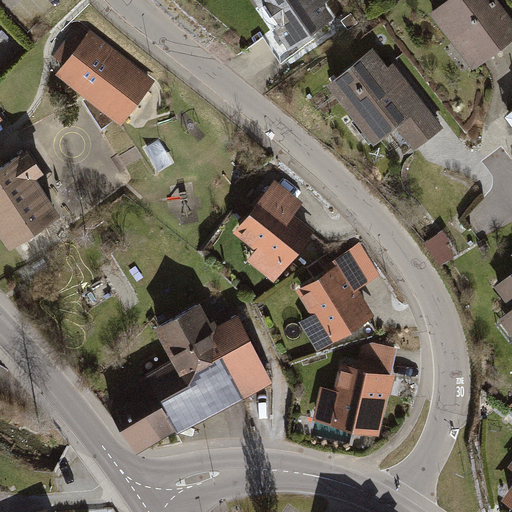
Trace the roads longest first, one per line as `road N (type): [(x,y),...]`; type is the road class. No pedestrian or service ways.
road 1 (residential): [(396,510),(435,452),(453,396),(436,304),(410,258),(348,187),(127,0)]
road 2 (residential): [(139,496),(217,473),(286,471),(355,488),(396,510)]
road 3 (tertiary): [(0,329),(139,496)]
